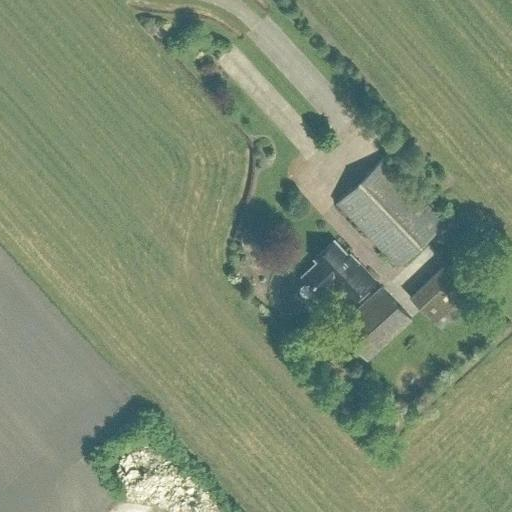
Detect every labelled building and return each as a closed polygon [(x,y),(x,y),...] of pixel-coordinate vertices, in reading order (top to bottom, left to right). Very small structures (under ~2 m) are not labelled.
[(398,262),(445,218),(385,152),(338,196),(398,262)] [(347,230),(338,239),(358,258),(367,249),(347,230)] [(348,306),(374,281),(334,237),(315,254),(318,259),(302,274),(318,293),(321,291),(332,304),(340,297),(348,306)] [(445,259),(410,292),(436,319),(471,286),(445,259)] [(411,319),(379,286),(353,311),(336,327),(366,359),(411,319)] [(436,371),(427,379),(436,389),(445,381),(436,371)] [(142,454),(152,447),(141,431),(131,437),(142,454)]
